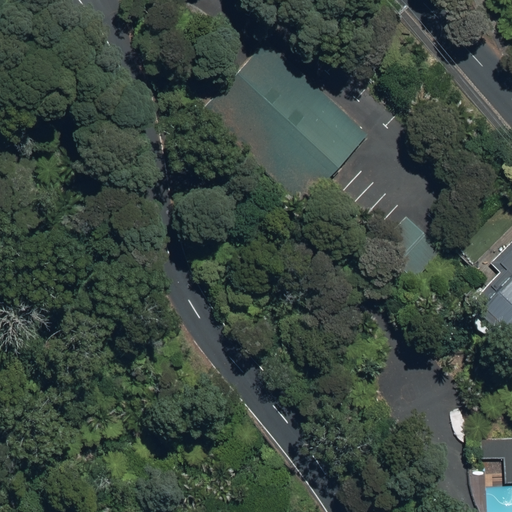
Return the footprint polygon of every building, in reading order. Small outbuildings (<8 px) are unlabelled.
[(270,35),(210,96),(271,151),(258,165),(300,205),(371,132),(270,35)] [(410,213),(390,233),(425,267),(445,247),(410,213)] [(511,242),(496,259),(507,270),(481,296),(511,327),(511,242)] [(379,418),(427,375),(403,346),(354,389),(379,418)] [(504,460),(505,481),(511,480),(511,436),(482,437),(482,460),(504,460)]
